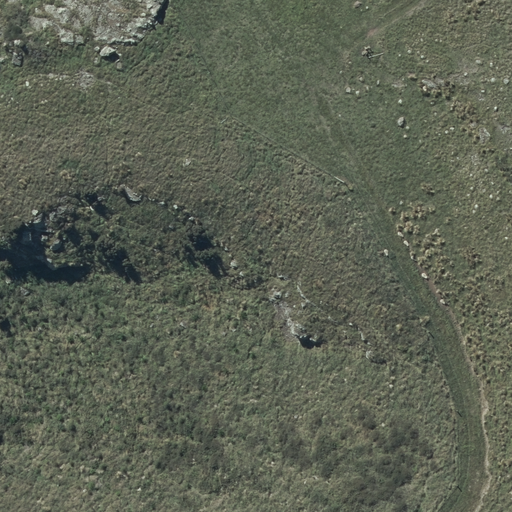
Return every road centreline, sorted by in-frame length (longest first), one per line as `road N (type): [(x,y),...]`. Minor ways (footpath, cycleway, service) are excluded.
road 1 (track): [(303,61),(457,361),(473,423),(474,487),(459,511)]
road 2 (track): [(410,0),(303,61),(238,0)]
